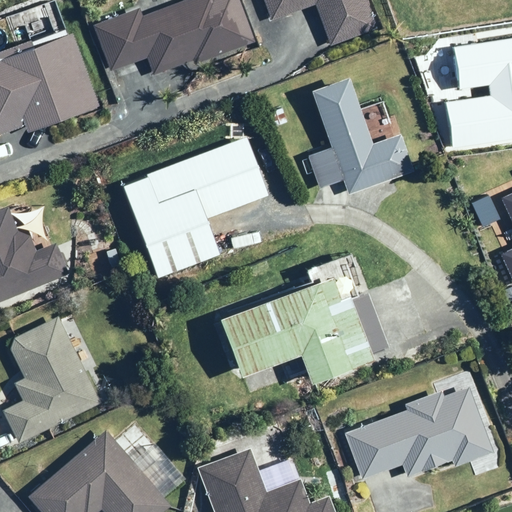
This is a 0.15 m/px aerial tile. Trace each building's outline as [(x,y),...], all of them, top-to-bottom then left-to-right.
[(177,6),(177,8),(138,23),(135,15),(97,29),(111,66),(148,53),(154,70),(159,69),(159,68),(180,60),(185,59),(183,55),(192,52),(195,60),(248,40),(232,0),(214,0),(212,1),(211,0),(199,0),(190,4),(189,1),(177,6)] [(300,3),(298,0),(316,0),(331,39),(370,25),(360,0),(267,0),(272,14),(275,12),(276,13),(297,5),(297,4),(300,3)] [(0,53),(0,135),(27,127),(29,132),(99,108),(72,29),(0,53)] [(347,181),(352,192),(416,168),(398,119),(372,128),(353,78),(314,93),(334,145),(311,154),(324,190),(347,181)] [(272,196),(251,140),(127,185),(161,278),(225,254),(212,218),(272,196)] [(0,301),(70,274),(58,243),(37,251),(31,237),(19,232),(9,207),(0,210),(0,301)] [(334,279),(222,320),(243,377),(302,356),(313,384),(375,361),(373,354),(389,348),(368,291),(342,301),(334,279)] [(23,400),(4,410),(20,443),(102,403),(77,353),(86,348),(80,336),(72,341),(59,315),(13,338),(10,348),(25,378),(15,383),(23,400)] [(442,391),(406,405),(408,409),(346,433),(365,480),(403,465),(408,478),(453,460),(456,468),(496,452),(470,387),(444,397),(442,391)] [(114,409),(101,417),(105,424),(119,417),(114,409)] [(106,430),(29,495),(43,511),(98,511),(102,509),(105,511),(164,511),(172,506),(106,430)] [(215,511),(214,511),(335,511),(330,497),(310,505),(300,480),(267,492),(250,449),(199,468),(215,511)] [(320,497),(320,484),(307,484),(308,498),(320,497)]
